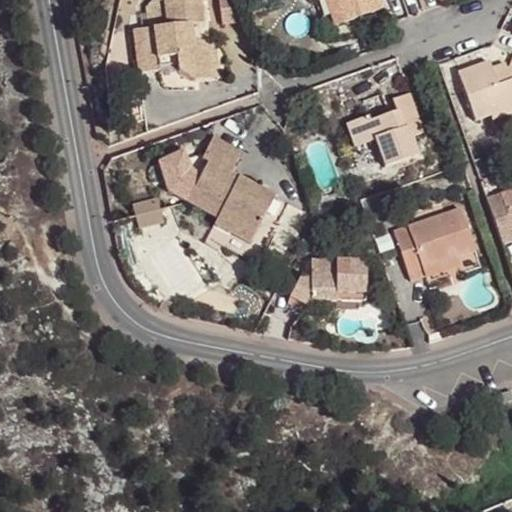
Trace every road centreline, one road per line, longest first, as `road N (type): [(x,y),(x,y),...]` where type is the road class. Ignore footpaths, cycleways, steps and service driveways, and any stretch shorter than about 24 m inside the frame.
road 1 (residential): [(51,0),(99,256),(115,292),(155,325),(366,370),(442,362),(511,337)]
road 2 (residential): [(274,93),(492,18),(500,0)]
